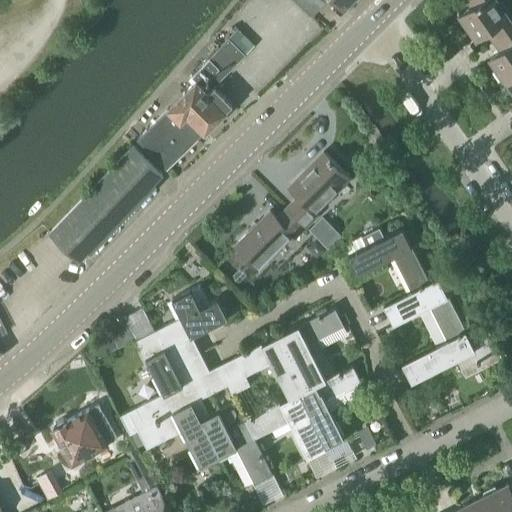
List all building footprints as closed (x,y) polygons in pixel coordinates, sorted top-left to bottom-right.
[(466,0),(472,7),(460,15),(476,39),(485,32),(492,42),(511,27),(511,10),(506,15),(495,0),(466,0)] [(505,81),(511,75),(511,27),(492,42),(499,53),(490,59),(497,70),(494,72),(501,82),(504,80),(505,81)] [(191,85),(135,140),(166,171),(232,105),(214,87),(245,56),(227,38),(191,77),(187,81),(191,85)] [(132,146),(49,233),(78,261),(161,174),(132,146)] [(297,197),(286,207),(306,227),(317,215),(314,212),(348,178),(323,152),(288,187),(297,197)] [(271,210),(235,245),(257,268),(292,234),(295,237),(306,227),(286,207),(277,216),(271,210)] [(429,281),(428,280),(402,228),(383,237),(379,228),(361,237),(366,246),(347,255),(357,274),(392,255),(409,289),(410,290),(429,281)] [(445,339),(464,329),(437,275),(428,280),(429,281),(410,290),(409,289),(382,303),(392,322),(427,304),(445,338),(445,339)] [(227,318),(217,298),(208,303),(199,285),(172,298),(181,316),(154,330),(172,366),(199,353),(191,336),(227,318)] [(334,374),(316,339),(343,326),(333,307),(279,334),(306,388),(334,374)] [(118,347),(116,343),(114,339),(130,331),(122,316),(82,353),(89,361),(118,347)] [(463,376),(500,357),(486,329),(469,338),(464,329),(445,339),(445,338),(400,361),(410,380),(454,357),(463,376)] [(190,402),(172,366),(154,330),(135,340),(162,393),(127,411),(128,413),(120,417),(128,433),(190,402)] [(297,393),(306,388),(279,334),(216,366),(226,385),(231,395),(250,385),(245,376),(270,363),(288,398),(297,393)] [(190,402),(128,433),(129,434),(130,434),(137,447),(144,443),(146,448),(180,430),(198,465),(217,455),(199,420),(208,415),(200,399),(226,385),(216,366),(208,370),(199,353),(172,366),(190,402)] [(324,446),(330,459),(351,449),(346,440),(344,436),(343,437),(324,401),(360,383),(351,365),(334,374),(306,388),(297,393),(324,446)] [(306,455),(324,446),(297,393),(288,398),(245,419),(244,420),(253,437),(287,419),(306,455)] [(244,420),(245,419),(236,401),(217,410),(208,415),(199,420),(217,455),(234,447),(252,483),(271,473),(253,437),(244,420)] [(106,442),(115,437),(97,405),(88,410),(88,409),(66,421),(60,419),(53,423),(53,428),(51,429),(71,464),(107,444),(106,442)] [(365,448),(375,443),(368,429),(358,434),(365,448)] [(168,511),(155,486),(136,447),(126,453),(146,491),(105,511),(168,511)] [(52,481),(42,487),(48,497),(57,492),(52,481)] [(511,511),(511,493),(507,483),(495,488),(494,486),(483,491),(484,494),(483,495),(491,511),(511,511)] [(491,511),(483,495),(458,507),(460,511),(491,511)]
